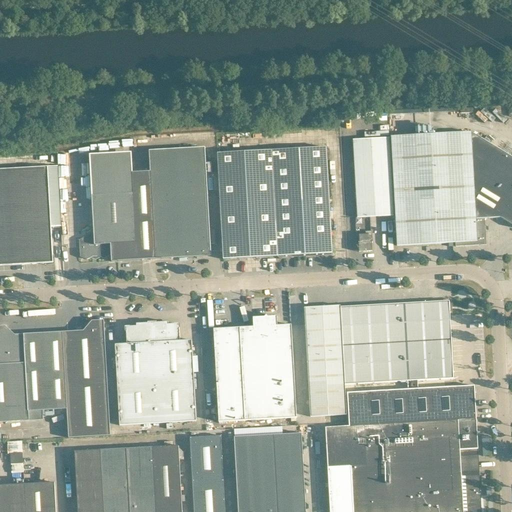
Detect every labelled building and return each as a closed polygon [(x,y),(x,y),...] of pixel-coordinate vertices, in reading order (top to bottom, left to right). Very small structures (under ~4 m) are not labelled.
[(511,157),(471,132),(391,137),(396,236),(397,246),(455,243),(455,247),(486,245),(485,219),(500,218),(511,198),(511,157)] [(357,218),(393,216),(389,138),(353,140),(357,218)] [(155,259),(211,256),(205,147),(149,151),(150,171),(138,172),(143,260),(155,259)] [(223,260),(332,254),(326,148),(217,154),(223,260)] [(93,257),(98,256),(104,259),(111,255),(111,262),(143,260),(138,172),(132,172),(131,153),(89,155),(94,232),(79,239),(80,257),(87,260),(93,257)] [(0,266),(53,263),(48,167),(0,169),(0,266)] [(511,198),(500,218),(511,224),(511,198)] [(359,252),(363,252),(372,251),(372,243),(373,243),(372,231),(365,231),(365,235),(359,235),(359,242),(358,242),(359,249),(359,252)] [(449,301),(396,304),(400,382),(405,381),(407,381),(408,390),(418,390),(417,381),(453,379),(449,301)] [(396,304),(342,307),(347,385),(400,382),(396,304)] [(340,306),(304,308),(311,417),(346,415),(345,385),(347,385),(342,307),(340,307),(340,306)] [(253,327),(254,337),(278,336),(277,326),(277,316),(269,317),(267,315),(265,317),(253,318),(253,327)] [(83,331),(63,332),(67,409),(69,438),(111,436),(104,320),(92,321),(83,331)] [(168,325),(168,322),(157,323),(157,325),(153,326),(160,423),(196,421),(192,340),(180,341),(179,324),(168,325)] [(148,326),(148,323),(136,324),(136,327),(126,327),(127,344),(115,345),(120,425),(160,423),(153,326),(148,326)] [(254,337),(253,327),(214,329),(214,339),(219,422),(257,420),(291,418),(296,418),(297,418),(292,335),(291,325),(277,326),(278,336),(254,337)] [(0,326),(0,422),(29,421),(29,411),(67,409),(63,332),(15,335),(5,326),(0,326)] [(349,426),(326,428),(328,468),(330,511),(481,511),(479,471),(478,449),(476,419),(474,387),(456,388),(418,390),(408,390),(359,393),(348,394),(349,426)] [(305,511),(301,434),(234,437),(238,511),(305,511)] [(221,437),(190,439),(194,511),(225,511),(223,480),(221,437)] [(155,511),(182,511),(179,446),(153,447),(155,511)] [(155,511),(153,447),(127,449),(130,511),(155,511)] [(104,511),(130,511),(127,449),(101,450),(104,511)] [(104,511),(101,450),(75,452),(78,511),(104,511)] [(25,511),(56,511),(54,482),(24,484),(25,511)] [(0,511),(25,511),(24,484),(0,485),(0,511)]
